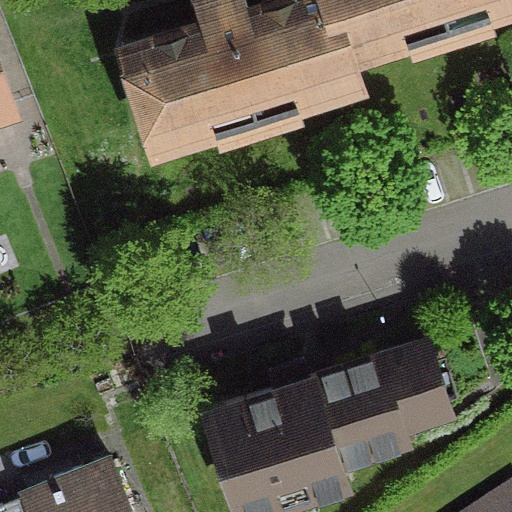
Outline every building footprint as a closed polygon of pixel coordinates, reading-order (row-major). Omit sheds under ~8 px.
[(200,0),(206,18),(118,46),(150,144),(352,80),(343,54),(325,0),(261,0),(255,2),(254,0),(200,0)] [(511,0),(325,0),(343,54),(511,0)] [(0,121),(8,118),(4,105),(6,104),(0,85),(0,121)] [(263,368),(268,386),(202,407),(235,511),(276,498),(280,511),(281,511),(313,502),(308,488),(340,478),(334,457),(401,436),(392,410),(440,395),(422,337),(304,375),(298,357),(263,368)] [(18,494),(0,501),(0,511),(127,511),(106,458),(78,470),(75,464),(48,476),(50,481),(18,494)] [(511,511),(511,489),(477,511),(511,511)]
